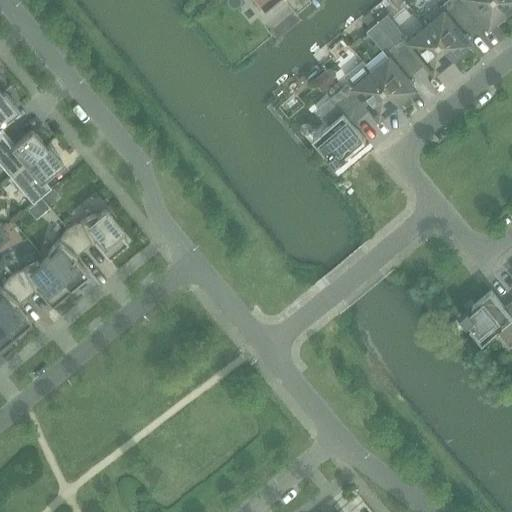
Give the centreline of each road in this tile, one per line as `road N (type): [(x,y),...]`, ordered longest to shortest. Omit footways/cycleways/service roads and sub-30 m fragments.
road 1 (tertiary): [(190,257),(158,221),(139,163),(8,0)]
road 2 (residential): [(0,418),(190,257)]
road 3 (residential): [(265,348),(437,206)]
road 4 (residential): [(437,206),(408,169),(406,150),(511,55)]
